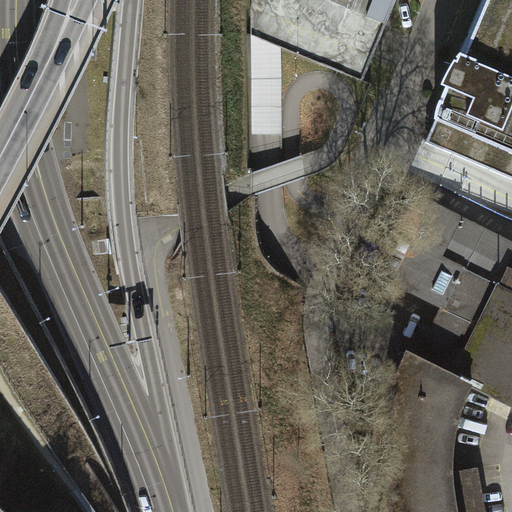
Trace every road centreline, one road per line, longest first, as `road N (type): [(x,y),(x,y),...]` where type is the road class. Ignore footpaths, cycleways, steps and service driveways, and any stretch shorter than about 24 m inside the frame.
road 1 (unclassified): [(447,0),(330,270),(318,326),(350,511)]
road 2 (primary): [(162,511),(27,167),(0,46)]
road 3 (trunk): [(149,355),(122,185),(131,0)]
road 4 (primary): [(170,511),(149,355)]
road 5 (trunk): [(0,172),(64,37)]
